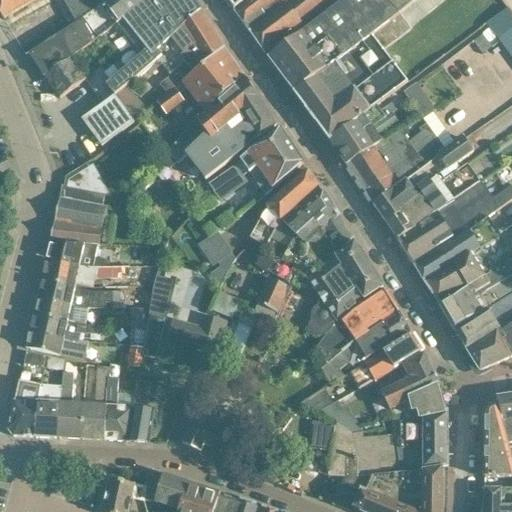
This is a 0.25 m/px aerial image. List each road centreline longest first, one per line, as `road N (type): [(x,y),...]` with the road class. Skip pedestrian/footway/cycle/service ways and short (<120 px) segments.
road 1 (residential): [(465,389),(330,165),(309,155),(209,0)]
road 2 (residential): [(306,511),(161,461),(0,452)]
road 3 (tertiary): [(4,357),(32,249),(38,189),(0,77)]
road 4 (residential): [(460,511),(465,389)]
